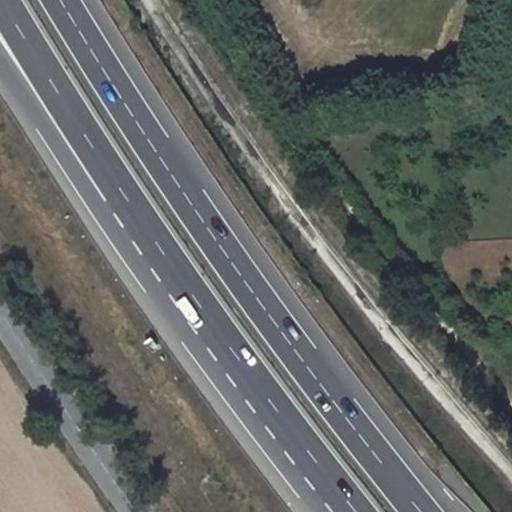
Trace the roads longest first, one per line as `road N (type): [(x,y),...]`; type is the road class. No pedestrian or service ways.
road 1 (trunk): [(420,511),(256,300),(61,0)]
road 2 (trunk): [(121,192),(354,511)]
road 3 (residential): [(133,511),(0,312)]
road 4 (trunk): [(1,0),(121,192)]
road 5 (trunk): [(0,58),(58,145),(121,192)]
